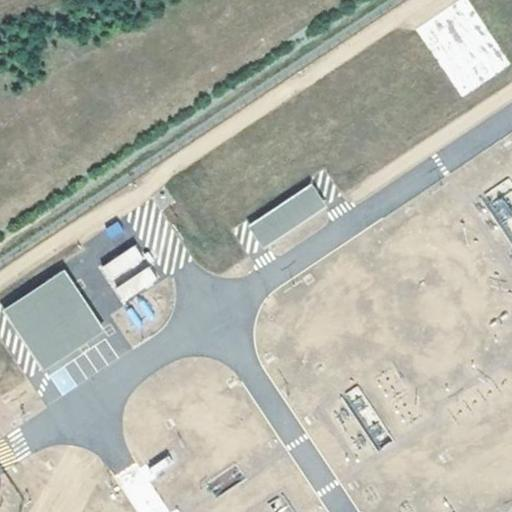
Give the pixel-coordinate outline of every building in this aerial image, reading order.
[(511,180),(485,193),(511,247),(511,180)] [(327,205),(311,181),(249,223),(265,247),(327,205)] [(114,245),(130,237),(121,219),(105,227),(114,245)] [(99,266),(121,302),(158,280),(136,244),(99,266)] [(105,328),(65,267),(4,308),(45,368),(105,328)] [(132,302),(137,321),(150,317),(145,299),(132,302)] [(357,386),(343,395),(377,446),(391,437),(357,386)] [(214,493),(243,479),(237,466),(208,481),(214,493)]
